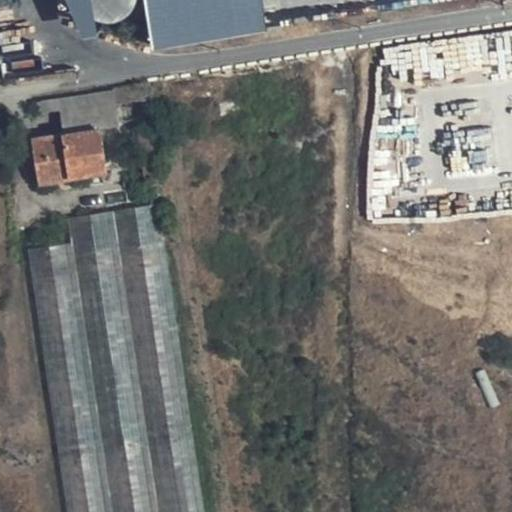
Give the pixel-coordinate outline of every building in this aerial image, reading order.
[(73,0),(74,1),(88,31),(101,28),(96,0),(149,0),(158,46),(470,0),(73,0)] [(151,116),(146,81),(37,98),(40,110),(61,107),(64,132),(100,126),(117,123),(151,116)] [(148,189),(162,187),(155,138),(153,124),(138,127),(148,189)] [(100,126),(64,132),(34,138),(41,182),(72,177),(72,175),(107,168),(100,126)] [(73,215),(73,219),(76,240),(34,248),(73,511),(208,511),(161,201),(73,215)]
